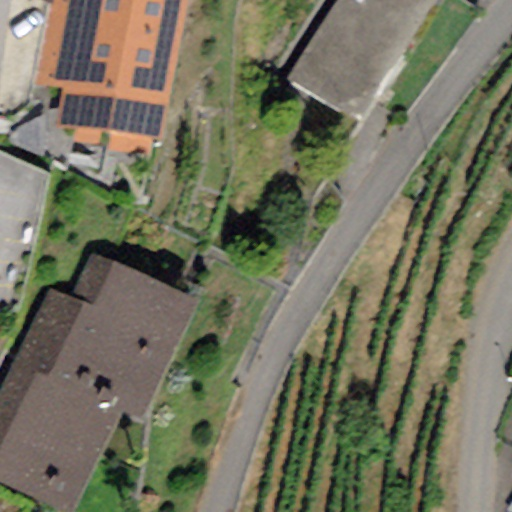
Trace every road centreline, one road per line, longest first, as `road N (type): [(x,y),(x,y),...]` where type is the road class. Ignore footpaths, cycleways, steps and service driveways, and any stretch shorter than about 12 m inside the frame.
road 1 (residential): [(212,511),(255,378),(334,248),(511,7)]
road 2 (residential): [(511,273),(480,382),(473,511)]
